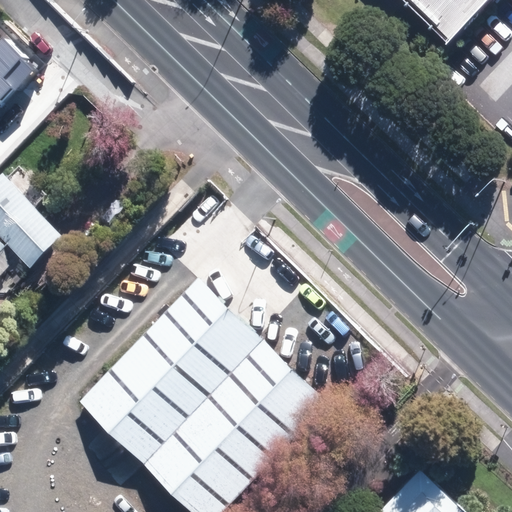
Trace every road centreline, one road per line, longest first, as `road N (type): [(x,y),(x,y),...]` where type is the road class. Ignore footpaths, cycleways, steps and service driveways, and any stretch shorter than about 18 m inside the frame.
road 1 (primary): [(467,341),(111,0)]
road 2 (primary): [(205,0),(508,297)]
